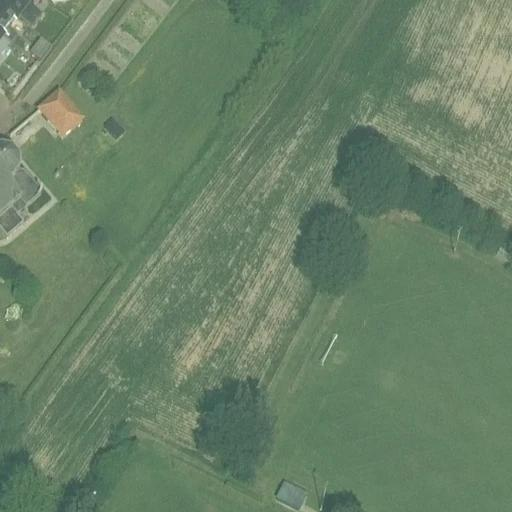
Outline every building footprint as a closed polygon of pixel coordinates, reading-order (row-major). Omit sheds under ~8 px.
[(0,0),(0,8),(15,20),(29,2),(35,7),(40,0),(0,0)] [(0,8),(0,38),(0,39),(15,20),(0,8)] [(62,141),(82,123),(58,96),(38,113),(62,141)] [(0,232),(6,239),(22,225),(17,219),(27,211),(26,210),(40,197),(22,176),(21,177),(17,175),(18,174),(17,162),(10,154),(0,152),(0,232)] [(274,502),(294,511),(299,511),(307,497),(283,485),(274,502)]
